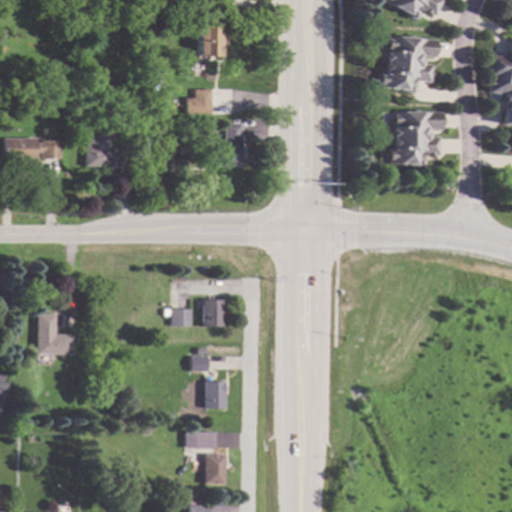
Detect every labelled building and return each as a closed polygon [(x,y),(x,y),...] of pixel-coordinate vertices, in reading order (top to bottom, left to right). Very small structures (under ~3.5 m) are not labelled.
[(439,0),(439,1),(433,13),(432,14),(431,16),(424,13),(416,8),(415,9),(416,12),(416,14),(414,18),(410,19),(406,17),(405,14),(402,12),(382,2),(383,0),(439,0)] [(208,6),(212,6),(212,8),(211,14),(211,25),(198,24),(198,8),(198,6),(208,6)] [(256,12),(255,27),(231,27),(232,15),(244,15),(248,15),(248,12),(256,12)] [(217,58),(193,57),(194,28),(218,28),(217,58)] [(511,33),(511,125),(499,124),(501,111),(503,95),(488,92),(484,91),(485,89),(488,73),(491,55),(492,55),(507,58),(508,48),(509,42),(507,42),(509,33),(511,33)] [(435,40),(435,42),(434,55),(434,57),(420,56),(420,64),(429,64),(428,81),(427,81),(411,80),(411,82),(414,86),(414,90),(413,90),(410,93),(405,92),(403,89),(377,87),(379,71),(383,72),(384,63),(380,62),(381,50),(385,50),(386,35),(435,40)] [(84,62),(76,62),(75,49),(84,49),(84,62)] [(84,77),(73,78),(72,69),(83,68),(84,77)] [(9,94),(0,94),(0,86),(9,86),(9,94)] [(209,91),(208,112),(208,114),(183,114),(184,98),(192,98),(192,89),(209,89),(209,91)] [(441,112),(441,113),(440,127),(440,130),(425,129),(425,131),(428,133),(428,137),(438,137),(438,139),(438,151),(437,154),(420,154),(420,156),(423,160),(423,164),(419,167),(415,166),(414,164),(387,164),(387,147),(391,147),(391,138),(387,138),(387,126),(391,126),(392,110),(441,112)] [(241,147),(241,160),(237,160),(237,167),(214,167),(214,148),(223,148),(223,124),(237,124),(241,124),(241,147)] [(105,135),(105,152),(111,152),(112,148),(128,149),(128,168),(127,168),(114,167),(112,167),(112,162),(105,162),(104,168),(82,167),(83,136),(83,134),(105,135)] [(32,143),(39,143),(39,140),(57,140),(57,159),(43,159),(39,159),(39,153),(32,153),(33,161),(23,161),(23,164),(6,164),(6,161),(0,161),(0,138),(32,138),(32,143)] [(186,163),(185,173),(168,172),(168,162),(186,163)] [(222,301),(221,327),(200,327),(200,300),(222,301)] [(170,309),(188,309),(188,328),(168,327),(169,309),(170,309)] [(51,315),(54,315),(53,328),(53,336),(70,336),(69,356),(34,355),(35,315),(51,315)] [(203,348),(203,356),(195,355),(195,348),(203,348)] [(205,357),(205,359),(205,373),(204,373),(188,372),(189,357),(205,357)] [(222,410),(201,409),(202,382),(203,382),(214,382),(223,382),(222,410)] [(213,432),(213,435),(213,447),(212,450),(182,448),(183,431),(213,432)] [(222,455),(221,484),(201,484),(202,455),(222,455)]
